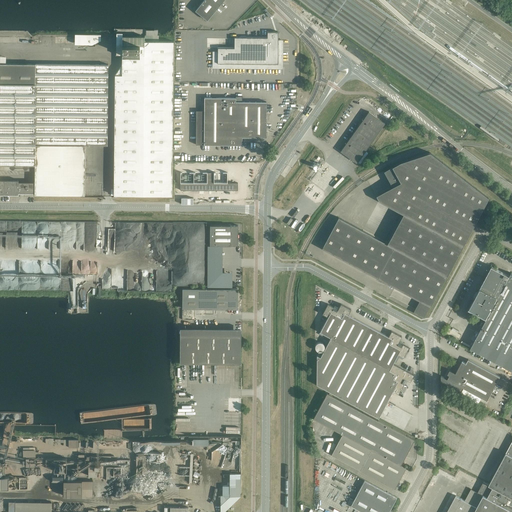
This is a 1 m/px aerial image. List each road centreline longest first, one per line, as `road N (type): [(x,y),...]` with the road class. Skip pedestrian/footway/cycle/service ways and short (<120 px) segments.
road 1 (unclassified): [(267,209),(0,206)]
road 2 (tertiary): [(267,265),(265,511)]
road 3 (unclassified): [(401,511),(429,458),(431,330)]
road 4 (unclassified): [(267,265),(307,267),(431,330)]
road 5 (tertiary): [(353,71),(460,150)]
road 6 (tertiary): [(460,150),(357,67)]
road 7 (unclassified): [(511,245),(480,239),(435,321)]
road 8 (tertiary): [(320,105),(273,171),(267,209)]
